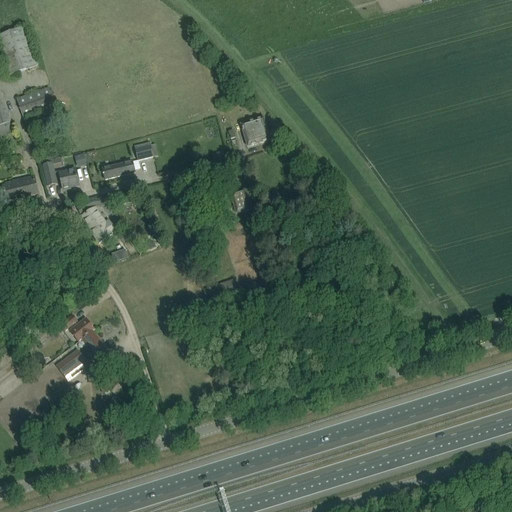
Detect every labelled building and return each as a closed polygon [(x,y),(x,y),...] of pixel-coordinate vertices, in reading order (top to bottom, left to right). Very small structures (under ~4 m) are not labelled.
[(25,27),(0,35),(0,55),(7,77),(39,66),(25,27)] [(50,89),(17,100),(24,120),(57,109),(50,89)] [(0,127),(11,124),(1,93),(0,93),(0,127)] [(248,147),(259,144),(270,141),(264,118),(241,125),(248,147)] [(11,124),(0,127),(0,138),(15,134),(11,124)] [(151,147),(135,150),(138,162),(154,158),(151,147)] [(63,162),(63,159),(62,158),(52,160),(51,159),(42,161),(48,187),(57,185),(56,180),(60,179),(63,190),(79,186),(76,170),(56,175),(53,164),(63,162)] [(135,173),(133,164),(103,171),(105,181),(135,173)] [(38,195),(36,185),(34,178),(2,185),(6,202),(38,195)] [(251,211),(247,199),(245,190),(235,192),(236,196),(235,198),(232,199),(237,215),(251,211)] [(110,206),(109,199),(104,199),(90,201),(77,209),(81,216),(95,208),(95,207),(105,206),(110,206)] [(82,218),(99,244),(116,233),(109,221),(105,224),(96,209),(82,218)] [(125,251),(118,253),(121,261),(128,259),(125,251)] [(60,325),(65,332),(78,323),(73,316),(60,325)] [(79,343),(93,332),(95,331),(86,319),(70,331),(79,343)] [(93,332),(79,343),(79,344),(82,341),(88,349),(85,351),(93,363),(108,352),(93,332)] [(74,368),(84,360),(78,352),(57,368),(63,376),(74,368)] [(84,360),(74,368),(79,374),(89,367),(84,360)]
